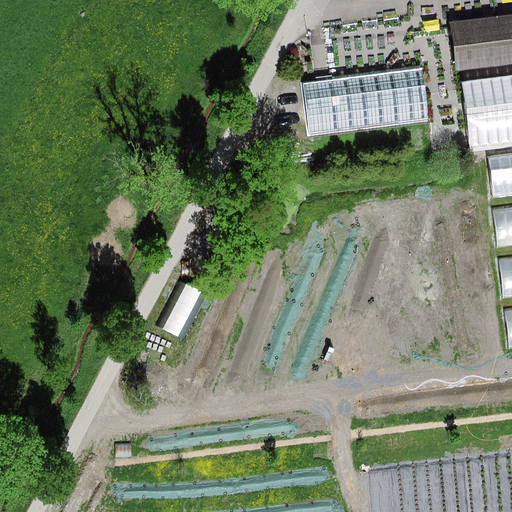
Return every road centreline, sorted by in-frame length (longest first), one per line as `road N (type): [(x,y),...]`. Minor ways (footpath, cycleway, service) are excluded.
road 1 (unclassified): [(308,0),(39,511)]
road 2 (track): [(511,366),(155,429),(95,401)]
